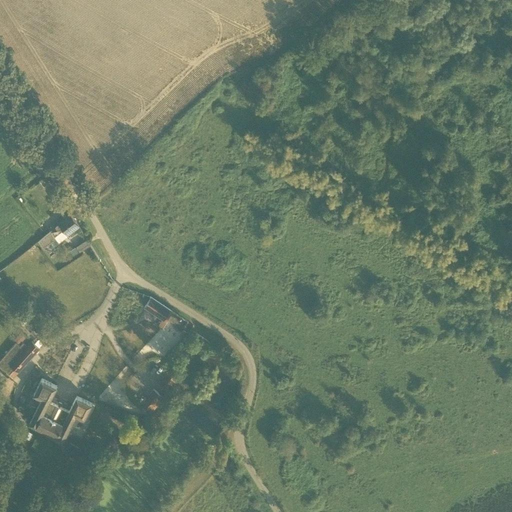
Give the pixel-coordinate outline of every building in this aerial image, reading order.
[(43,177),(39,180),(40,182),(42,184),(44,187),(48,184),(43,177)] [(63,230),(67,234),(79,225),(70,213),(59,222),(59,223),(50,230),(55,236),(63,230)] [(80,252),(91,245),(88,239),(77,246),(80,252)] [(79,252),(76,247),(70,250),(74,256),(79,252)] [(145,307),(166,321),(172,311),(151,297),(145,307)] [(27,336),(22,331),(15,339),(20,344),(27,336)] [(20,373),(40,347),(32,341),(26,347),(24,345),(22,348),(16,342),(0,360),(0,365),(10,374),(14,368),(20,373)] [(159,382),(168,390),(181,375),(171,367),(159,382)] [(81,424),(84,418),(92,402),(77,394),(71,407),(51,397),(57,384),(42,377),(34,393),(42,397),(37,407),(34,413),(29,422),(64,439),(72,424),(74,425),(76,421),(81,424)] [(141,404),(151,413),(164,397),(154,389),(141,404)] [(76,457),(80,448),(70,443),(66,452),(76,457)]
